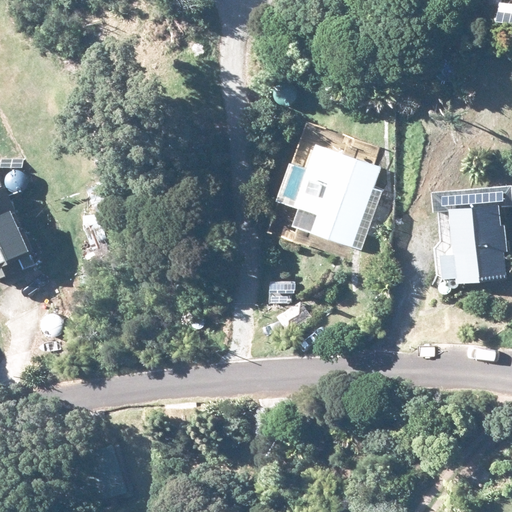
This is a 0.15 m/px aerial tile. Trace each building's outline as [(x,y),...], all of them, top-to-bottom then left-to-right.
[(511,3),(503,2),(498,27),(511,29),(511,3)] [(485,52),(490,74),(505,71),(500,50),(485,52)] [(493,101),(509,101),(510,91),(492,92),(493,101)] [(488,115),(489,134),(504,134),(502,114),(488,115)] [(322,146),(300,210),(322,218),(316,235),(358,249),(387,169),(322,146)] [(0,192),(0,281),(0,282),(28,272),(25,266),(31,263),(30,260),(40,256),(12,188),(0,192)] [(502,280),(494,204),(444,210),(448,254),(435,256),(438,281),(452,279),(453,285),(502,280)] [(275,302),(296,301),(296,281),(275,282),(275,302)] [(78,487),(83,505),(131,489),(117,443),(92,450),(78,487)]
